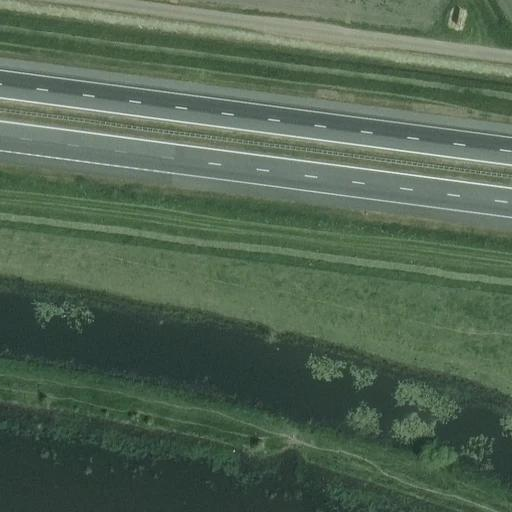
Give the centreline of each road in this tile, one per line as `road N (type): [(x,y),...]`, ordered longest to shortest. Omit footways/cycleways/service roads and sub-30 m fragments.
road 1 (motorway): [(511,152),(0,84)]
road 2 (motorway): [(0,138),(511,205)]
road 3 (unclassified): [(74,0),(511,56)]
